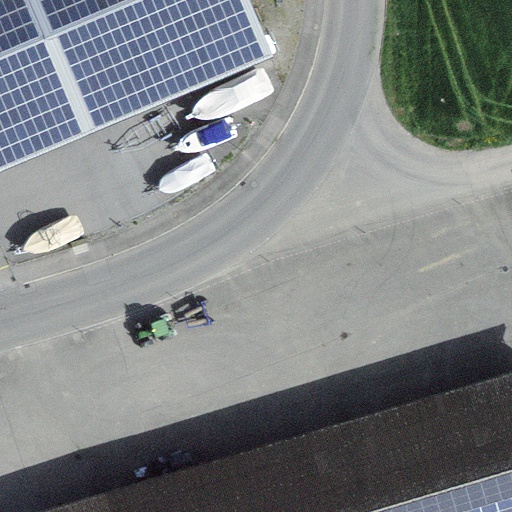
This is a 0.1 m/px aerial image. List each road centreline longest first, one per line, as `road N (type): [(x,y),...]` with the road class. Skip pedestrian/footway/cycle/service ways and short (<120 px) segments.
road 1 (residential): [(0,321),(194,248),(275,187),(306,150)]
road 2 (track): [(306,150),(407,179),(442,181),(511,166)]
road 3 (residential): [(352,0),(338,81),(306,150)]
